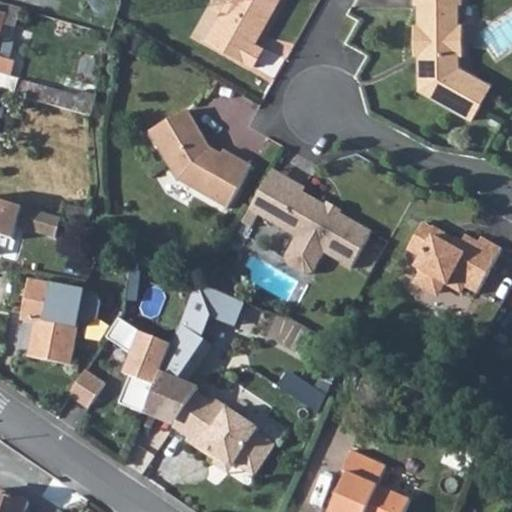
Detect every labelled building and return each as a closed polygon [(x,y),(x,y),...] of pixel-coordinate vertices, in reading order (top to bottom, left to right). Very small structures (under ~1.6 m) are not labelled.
[(224,0),(203,38),(251,65),(262,46),(250,40),(255,31),(258,32),(275,0),(224,0)] [(459,0),(410,0),(411,3),(414,3),(415,23),(412,23),(413,55),(416,54),(418,89),(470,119),(491,82),(459,64),(459,53),(461,52),(460,21),(458,21),(457,1),(459,1),(459,0)] [(0,11),(0,71),(8,74),(13,59),(0,54),(0,28),(4,13),(0,11)] [(18,77),(14,93),(89,115),(93,99),(18,77)] [(0,102),(0,120),(11,121),(12,102),(0,102)] [(185,109),(147,132),(176,180),(226,207),(250,165),(222,149),(219,153),(208,146),(185,109)] [(270,200),(283,177),(269,171),(257,193),(270,200)] [(261,217),(295,237),(285,256),(286,263),(305,274),(313,270),(323,252),(350,267),(369,231),(300,193),(302,189),(283,177),(270,200),(257,193),(248,209),(261,217)] [(54,233),(60,213),(0,197),(0,230),(14,234),(17,223),(54,233)] [(66,202),(63,215),(88,223),(91,210),(89,209),(66,202)] [(423,221),(408,249),(420,256),(414,267),(421,270),(417,277),(420,286),(431,292),(441,289),(444,283),(460,292),(463,285),(476,293),(501,249),(481,238),(479,242),(465,234),(462,240),(455,237),(453,238),(423,221)] [(98,320),(101,304),(96,296),(86,293),(86,292),(32,281),(24,322),(37,325),(30,358),(71,367),(79,324),(89,326),(98,320)] [(199,285),(191,308),(171,346),(146,413),(175,428),(198,394),(200,390),(188,385),(211,346),(202,341),(212,316),(237,326),(246,305),(210,290),(199,285)] [(141,334),(120,317),(106,337),(136,357),(118,404),(145,413),(171,346),(141,334)] [(86,370),(69,395),(88,408),(105,383),(86,370)] [(187,441),(216,462),(218,459),(233,469),(235,466),(254,478),(275,448),(256,434),(259,431),(216,400),(213,404),(198,394),(175,428),(189,438),(187,441)] [(405,511),(411,500),(379,485),(387,468),(352,452),(342,472),(347,475),(328,511),(405,511)] [(218,459),(216,462),(213,466),(228,475),(233,469),(218,459)] [(0,492),(0,511),(26,511),(29,503),(0,492)]
